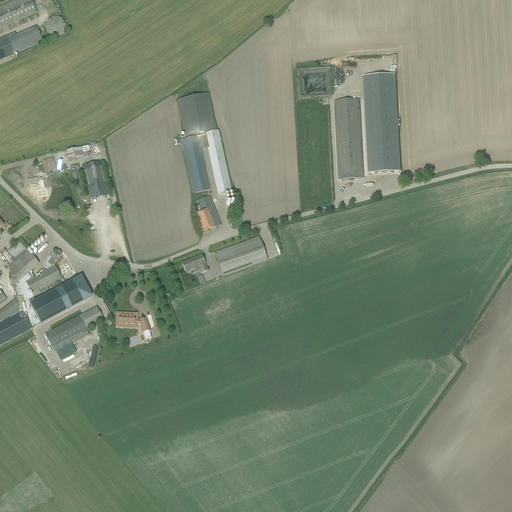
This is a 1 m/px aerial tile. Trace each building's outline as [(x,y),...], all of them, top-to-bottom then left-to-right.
[(0,29),(36,13),(35,11),(30,0),(14,0),(0,6),(0,29)] [(53,16),(46,20),(44,28),(48,36),(56,38),(64,34),(66,25),(62,18),(53,16)] [(0,60),(21,51),(42,41),(36,27),(15,37),(13,33),(0,38),(0,60)] [(395,75),(363,76),(368,174),(400,172),(398,126),(399,126),(399,121),(398,121),(395,75)] [(177,101),(184,136),(196,134),(196,136),(198,136),(198,138),(204,137),(204,133),(203,132),(216,130),(208,94),(177,101)] [(362,180),(362,175),(359,100),(336,101),(339,178),(339,180),(352,180),(362,180)] [(231,191),(218,130),(204,133),(204,137),(217,194),(231,191)] [(210,190),(198,138),(198,136),(196,136),(182,139),(194,194),(210,190)] [(84,158),(81,147),(66,151),(68,161),(84,158)] [(38,186),(38,190),(49,186),(48,182),(47,182),(44,178),(48,172),(55,170),(53,159),(42,162),(44,168),(38,177),(33,178),(30,186),(35,184),(38,186)] [(102,166),(82,170),(86,186),(106,182),(102,166)] [(221,226),(219,221),(210,196),(199,200),(203,212),(194,215),(201,233),(221,226)] [(259,238),(258,238),(213,254),(222,277),(267,261),(259,238)] [(20,312),(0,322),(0,346),(31,329),(40,324),(30,305),(36,302),(33,298),(25,283),(33,278),(31,274),(32,273),(31,271),(38,265),(32,258),(34,256),(32,254),(33,253),(29,249),(25,252),(14,261),(11,264),(8,267),(16,300),(20,312)] [(33,278),(25,283),(33,298),(43,293),(43,294),(45,293),(44,292),(48,290),(49,293),(59,288),(55,282),(59,280),(61,279),(58,274),(56,269),(54,266),(53,265),(55,262),(61,256),(59,255),(60,254),(58,252),(57,253),(54,251),(50,257),(49,256),(45,261),(46,262),(43,266),(44,267),(47,270),(44,271),(40,274),(35,276),(35,277),(33,278)] [(193,274),(199,271),(201,274),(208,271),(202,256),(182,264),(185,273),(192,270),(193,274)] [(36,302),(30,305),(40,324),(91,297),(81,278),(59,289),(49,295),(36,302)] [(16,300),(0,312),(0,322),(20,312),(16,300)] [(44,335),(51,348),(52,348),(69,339),(103,320),(96,308),(44,335)] [(134,321),(134,317),(119,316),(118,325),(140,325),(142,333),(149,331),(145,319),(139,321),(134,321)] [(33,338),(29,341),(36,351),(40,348),(33,338)] [(52,348),(55,353),(72,344),(69,339),(52,348)]
